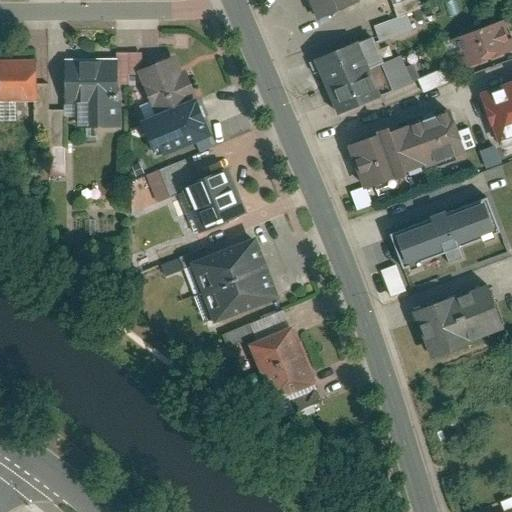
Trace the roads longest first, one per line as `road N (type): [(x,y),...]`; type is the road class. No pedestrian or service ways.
road 1 (secondary): [(424,511),(364,321),(224,2)]
road 2 (residential): [(0,6),(224,2)]
